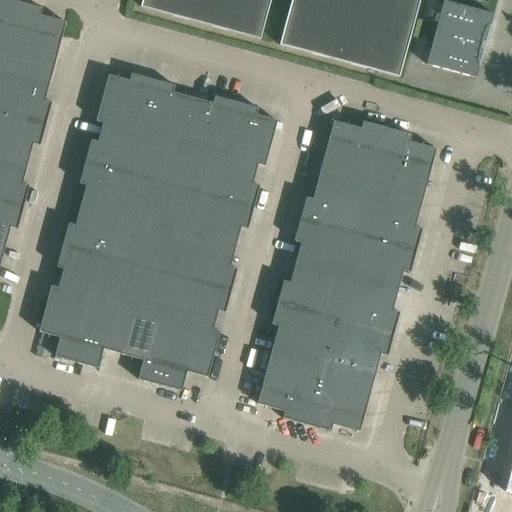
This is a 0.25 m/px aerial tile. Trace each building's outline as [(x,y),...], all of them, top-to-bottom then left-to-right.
[(0,0),(0,265),(10,228),(17,230),(29,186),(22,184),(33,144),(40,146),(52,103),(45,101),(66,23),(40,16),(42,9),(7,0),(0,0)] [(200,23),(206,0),(142,0),(141,7),(200,23)] [(206,0),(200,23),(260,40),(270,0),(206,0)] [(339,61),(356,0),(291,0),(280,45),(339,61)] [(356,0),(339,61),(399,77),(420,0),(356,0)] [(479,53),(482,41),(483,37),(491,22),(493,14),(444,1),(426,65),(476,78),(478,70),(477,70),(479,53)] [(253,184),(258,165),(265,167),(277,121),(256,116),(258,109),(214,97),(213,104),(173,93),(175,86),(131,74),(129,81),(108,75),(96,121),(103,123),(98,142),(91,140),(79,184),(86,186),(75,226),(68,224),(56,267),(63,269),(58,288),(51,286),(39,332),(60,338),(55,357),(98,369),(103,350),(143,361),(138,380),(182,392),(187,372),(208,378),(220,332),(213,330),(218,311),(225,313),(237,269),(230,268),(241,228),(248,230),(259,186),(253,184)] [(410,273),(416,251),(422,229),(415,227),(436,149),(409,142),(411,135),(363,122),(361,129),(334,121),(313,200),(306,198),(294,241),(301,243),(290,283),(283,281),(271,325),(278,326),(257,405),(284,412),(282,419),(331,432),(332,425),(359,432),(380,354),(387,356),(393,335),(399,313),(392,311),(403,271),(410,273)]
